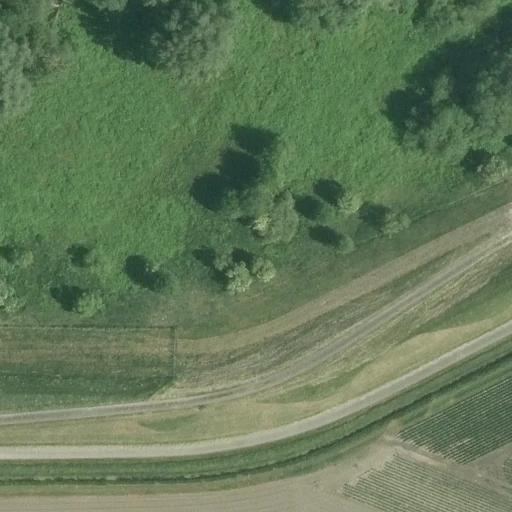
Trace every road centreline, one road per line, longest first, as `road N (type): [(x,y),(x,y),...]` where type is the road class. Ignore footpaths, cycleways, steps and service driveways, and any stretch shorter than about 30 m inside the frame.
road 1 (track): [(0,420),(198,401),(257,386),(308,364),(511,235)]
road 2 (unclassified): [(0,454),(178,451),(282,433),(511,328)]
